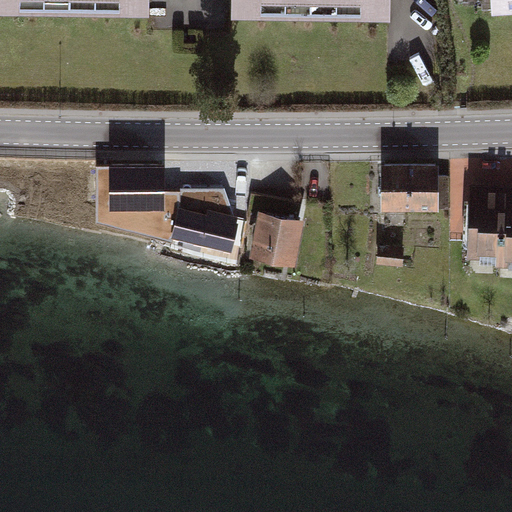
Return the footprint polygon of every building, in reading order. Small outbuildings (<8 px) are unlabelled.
[(168,158),(108,157),(107,199),(167,199),(168,158)] [(440,160),(380,159),(379,207),(439,208),(440,160)] [(511,167),(450,166),(448,268),(511,269),(511,167)] [(312,204),(253,192),(247,226),(262,229),(260,244),(286,249),(289,234),(306,237),(312,204)] [(228,217),(173,206),(167,237),(222,248),(228,217)]
